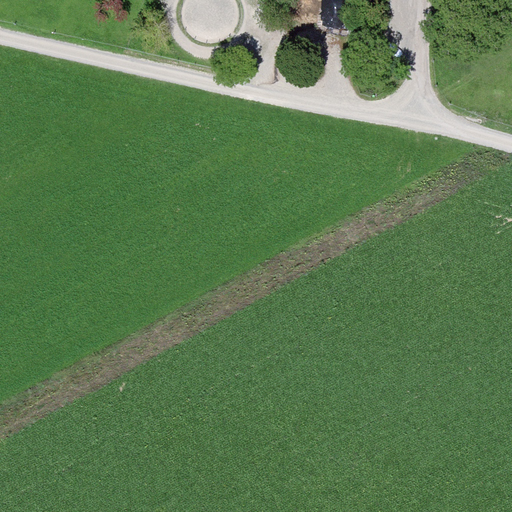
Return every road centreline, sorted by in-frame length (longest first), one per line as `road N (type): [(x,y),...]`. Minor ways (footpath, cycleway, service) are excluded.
road 1 (track): [(462,132),(0,37)]
road 2 (unclassified): [(511,147),(462,132),(433,108),(420,69),(424,0)]
road 3 (track): [(268,95),(270,55),(293,35),(324,43),(332,68),(322,105)]
